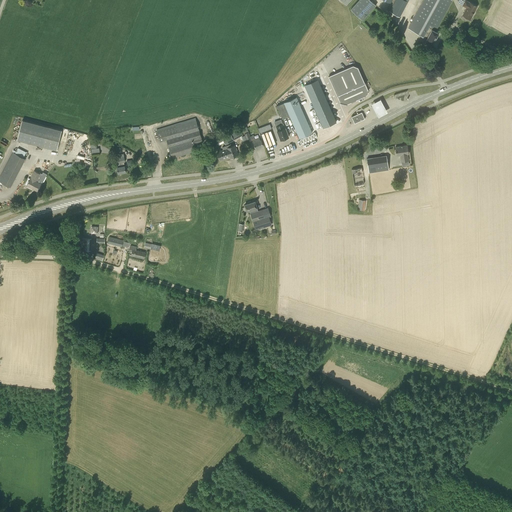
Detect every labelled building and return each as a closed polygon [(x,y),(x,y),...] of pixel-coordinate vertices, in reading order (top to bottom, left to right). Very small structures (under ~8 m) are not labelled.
[(363,20),(376,5),(369,0),(358,0),(351,9),(363,20)] [(395,0),(389,11),(399,17),(408,1),(408,0),(395,0)] [(423,0),(408,28),(423,37),(427,38),(426,40),(433,44),(439,33),(432,30),(432,29),(428,27),(430,24),(438,28),(452,0),(451,0),(423,0)] [(467,8),(463,15),(470,19),(474,12),(477,6),(469,2),(465,0),(462,5),(467,8)] [(358,68),(353,65),(329,76),(340,102),(346,104),(364,97),(368,90),(358,68)] [(336,122),(318,79),(305,85),(323,128),(336,122)] [(296,97),(277,106),(282,119),(290,116),(300,138),(312,132),(303,110),(311,107),(309,103),(300,107),(296,97)] [(371,103),(377,116),(386,112),(380,99),(371,103)] [(354,123),(364,119),(362,112),(352,117),(354,123)] [(172,158),(196,150),(194,144),(203,142),(195,118),(156,130),(160,142),(167,140),(172,158)] [(22,120),(17,140),(56,150),(61,130),(22,120)] [(288,136),(285,128),(283,124),(282,124),(281,120),(275,122),(276,126),(277,131),(281,139),(288,136)] [(263,146),(261,140),(260,140),(259,137),(255,139),(253,135),(250,136),(246,125),(242,127),(248,142),(252,141),(252,140),(253,143),(254,143),(256,149),(263,146)] [(230,133),(222,138),(216,141),(219,146),(225,143),(226,145),(243,135),(238,128),(230,133)] [(230,144),(226,146),(230,156),(231,158),(238,155),(233,145),(231,146),(230,144)] [(395,147),(397,156),(400,155),(401,162),(409,161),(408,154),(407,145),(395,147)] [(220,159),(230,156),(226,146),(222,147),(223,149),(217,152),(220,159)] [(18,148),(15,153),(12,152),(0,175),(0,181),(11,187),(25,158),(23,158),(26,152),(18,148)] [(118,173),(126,172),(124,162),(125,162),(123,154),(116,155),(117,163),(116,163),(117,167),(118,173)] [(389,170),(386,155),(374,157),(367,158),(369,173),(389,170)] [(354,189),(365,187),(362,168),(352,169),(354,189)] [(35,171),(31,178),(27,185),(38,191),(42,184),(41,184),(42,182),(43,182),(47,174),(43,172),(42,174),(41,173),(40,174),(35,171)] [(246,209),(249,208),(250,210),(249,210),(253,222),(254,222),(255,224),(254,224),(256,229),(265,226),(263,218),(265,218),(262,210),(258,211),(257,208),(255,201),(251,203),(251,202),(248,202),(248,204),(244,205),(246,209)] [(90,238),(90,232),(98,232),(98,226),(92,225),(91,230),(85,230),(85,237),(90,238)] [(123,241),(123,240),(109,236),(108,244),(122,247),(122,245),(129,247),(130,243),(123,241)] [(90,251),(91,239),(82,239),(82,250),(90,251)] [(144,258),(145,253),(136,250),(137,247),(130,245),(129,251),(132,252),(131,255),(144,258)] [(104,255),(97,253),(95,259),(102,261),(104,255)]
